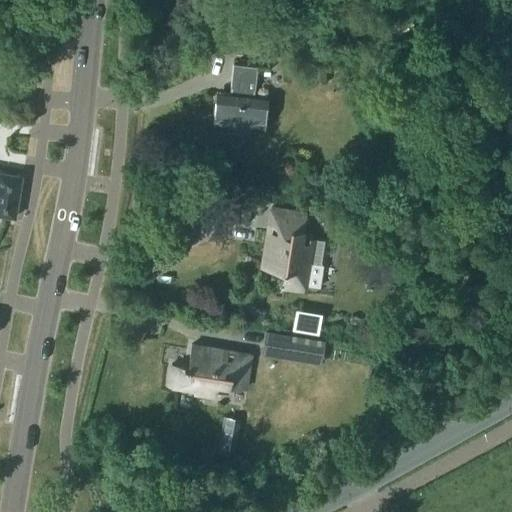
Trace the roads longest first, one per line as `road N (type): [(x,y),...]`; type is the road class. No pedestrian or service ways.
road 1 (tertiary): [(12,511),(76,170),(93,0)]
road 2 (unclassified): [(302,511),(511,399)]
